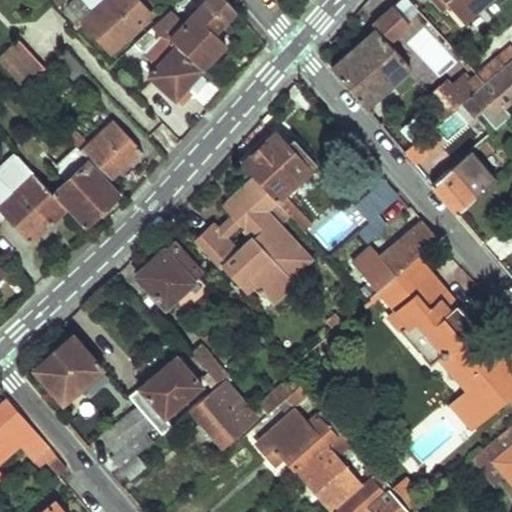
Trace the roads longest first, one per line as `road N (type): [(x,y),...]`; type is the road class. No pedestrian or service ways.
road 1 (residential): [(295,46),(152,206),(0,351)]
road 2 (residential): [(511,301),(295,46)]
road 3 (residential): [(123,511),(0,369)]
